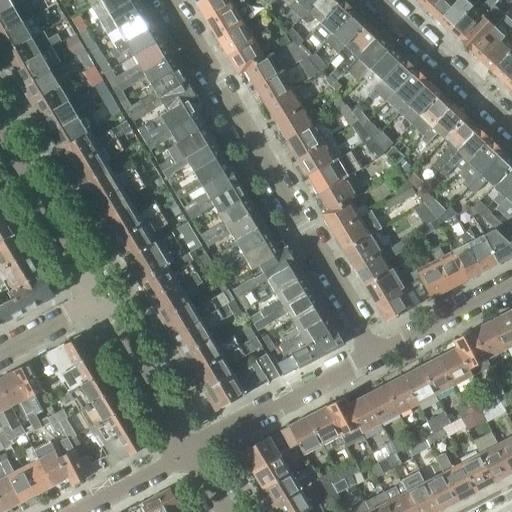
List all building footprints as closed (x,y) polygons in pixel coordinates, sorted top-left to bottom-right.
[(0,0),(0,13),(13,7),(24,1),(23,0),(0,0)] [(134,0),(102,0),(90,7),(99,21),(134,0)] [(145,13),(137,0),(134,0),(99,21),(102,27),(112,22),(117,29),(145,13)] [(202,0),(196,4),(206,21),(240,1),(238,0),(202,0)] [(294,0),(288,7),(300,19),(318,0),(294,0)] [(313,17),(320,23),(341,0),(318,0),(300,19),(306,25),(313,17)] [(319,37),(325,42),(354,12),(341,0),(320,23),(327,29),(319,37)] [(416,0),(427,10),(436,0),(416,0)] [(436,0),(427,10),(438,21),(457,0),(436,0)] [(457,0),(438,21),(448,31),(472,6),(466,1),(467,0),(457,0)] [(448,31),(459,41),(497,0),(488,0),(477,12),(472,6),(448,31)] [(511,0),(497,0),(459,41),(470,51),(493,26),(504,16),(511,7),(511,0)] [(0,13),(0,35),(32,17),(29,11),(24,1),(13,7),(0,13)] [(206,21),(217,39),(244,23),(238,12),(244,9),(240,1),(206,21)] [(270,1),(270,2),(265,7),(270,13),(276,7),(270,1)] [(38,6),(29,11),(32,17),(33,17),(41,12),(38,6)] [(41,12),(33,17),(32,17),(0,35),(0,48),(3,54),(41,33),(37,25),(47,19),(43,11),(41,12)] [(325,42),(337,54),(366,23),(354,12),(325,42)] [(153,26),(145,13),(117,29),(121,36),(112,42),(116,49),(153,26)] [(70,20),(78,32),(85,28),(77,15),(70,20)] [(470,51),(481,62),(511,29),(511,17),(509,21),(504,16),(493,26),(470,51)] [(217,39),(227,57),(255,40),(244,23),(217,39)] [(333,83),(345,71),(379,35),(366,23),(337,54),(343,60),(324,80),(330,87),(333,83)] [(110,52),(114,58),(129,49),(133,56),(161,40),(153,26),(116,49),(110,52)] [(78,32),(87,48),(94,44),(85,28),(78,32)] [(291,28),(286,34),(288,36),(293,42),(297,47),(303,41),(291,28)] [(511,29),(481,62),(492,72),(511,50),(511,29)] [(43,31),(41,33),(3,54),(12,71),(51,49),(61,42),(56,35),(48,40),(43,31)] [(358,83),(362,78),(391,47),(379,35),(345,71),(358,83)] [(276,41),(280,48),(288,43),(284,37),(276,41)] [(170,54),(161,40),(133,56),(138,65),(123,74),(127,79),(127,80),(132,77),(170,54)] [(227,57),(238,74),(272,54),(272,53),(265,57),(255,40),(227,57)] [(297,63),(299,62),(306,57),(298,47),(297,47),(293,42),(287,46),(297,63)] [(308,60),(314,54),(303,42),(298,47),(306,57),(308,60)] [(87,48),(95,61),(102,57),(94,44),(87,48)] [(364,100),(367,96),(403,58),(391,47),(362,78),(368,84),(359,94),(364,100)] [(12,71),(21,86),(49,70),(60,64),(51,49),(12,71)] [(76,55),(85,71),(93,66),(84,50),(76,55)] [(511,50),(492,72),(503,82),(511,72),(511,50)] [(178,67),(170,54),(132,77),(127,80),(127,79),(119,84),(123,91),(136,83),(145,77),(149,84),(178,67)] [(245,71),(255,88),(283,72),(272,54),(238,74),(238,75),(245,71)] [(308,60),(318,73),(319,74),(325,67),(315,54),(314,54),(308,60)] [(110,70),(102,57),(95,61),(103,74),(110,70)] [(309,78),(318,73),(308,60),(306,57),(299,62),(309,78)] [(385,102),(387,101),(416,70),(403,58),(367,96),(373,101),(378,96),(385,102)] [(93,66),(85,71),(84,72),(90,83),(100,78),(93,66)] [(186,81),(178,67),(149,84),(150,85),(155,92),(140,102),(139,101),(130,107),(126,98),(119,102),(127,116),(186,81)] [(21,86),(31,103),(69,80),(65,73),(55,79),(49,70),(21,86)] [(103,74),(111,88),(119,84),(111,70),(110,70),(103,74)] [(387,101),(399,112),(428,82),(416,70),(387,101)] [(255,88),(266,106),(293,89),(283,72),(255,88)] [(511,93),(511,94),(511,95),(511,94),(511,72),(503,82),(511,91),(511,93)] [(315,77),(325,94),(332,90),(330,87),(324,80),(319,74),(315,77)] [(31,103),(40,118),(68,102),(63,93),(74,87),(69,80),(31,103)] [(194,95),(186,81),(127,116),(132,124),(162,105),(167,112),(194,95)] [(405,118),(411,124),(441,93),(428,82),(399,112),(405,118)] [(340,90),(333,83),(330,87),(337,93),(340,90)] [(119,84),(111,88),(119,102),(126,98),(123,92),(123,91),(119,84)] [(266,106),(276,123),(304,107),(293,89),(266,106)] [(329,95),(338,110),(345,106),(340,100),(332,90),(325,94),(326,97),(329,95)] [(411,124),(424,135),(453,105),(441,93),(411,124)] [(200,104),(194,95),(167,112),(159,116),(164,124),(148,133),(141,138),(145,144),(196,113),(193,108),(200,104)] [(93,99),(96,106),(102,102),(99,96),(93,99)] [(112,98),(103,104),(108,111),(117,106),(112,98)] [(40,118),(51,135),(89,112),(97,107),(96,106),(93,99),(73,111),(68,102),(40,118)] [(437,134),(443,140),(465,117),(453,105),(424,135),(419,140),(426,146),(437,134)] [(350,128),(351,127),(358,123),(351,114),(345,106),(338,110),(350,128)] [(314,125),(304,107),(276,123),(287,141),(314,125)] [(362,127),(368,121),(357,108),(351,114),(358,123),(362,127)] [(51,135),(59,149),(86,133),(81,124),(92,118),(89,112),(51,135)] [(204,127),(196,113),(145,144),(149,150),(172,137),(176,144),(204,127)] [(432,165),(438,171),(478,128),(465,117),(443,140),(450,146),(432,165)] [(59,149),(70,168),(131,131),(125,121),(93,140),(88,132),(86,133),(59,149)] [(362,127),(371,138),(373,140),(380,133),(368,121),(362,127)] [(361,145),(363,143),(371,138),(362,127),(358,123),(351,127),(361,145)] [(287,141),(298,159),(325,142),(314,125),(287,141)] [(137,131),(141,138),(148,133),(143,126),(137,131)] [(213,141),(204,127),(176,144),(181,153),(171,158),(175,164),(213,141)] [(460,171),(468,163),(489,140),(478,128),(438,171),(444,176),(454,165),(460,171)] [(70,168),(81,186),(110,169),(105,161),(130,146),(127,142),(135,137),(132,131),(131,131),(70,168)] [(373,140),(381,152),(389,143),(380,133),(373,140)] [(374,162),(376,160),(385,156),(381,152),(373,140),(371,138),(363,143),(374,162)] [(462,183),(468,188),(502,152),(489,140),(468,163),(475,169),(467,177),(462,183)] [(221,155),(213,141),(175,164),(161,172),(166,179),(173,175),(173,174),(188,165),(193,172),(221,155)] [(298,159),(308,176),(335,160),(325,142),(298,159)] [(393,147),(385,156),(394,167),(396,165),(401,160),(402,158),(403,157),(393,147)] [(486,180),(492,186),(511,165),(511,161),(502,152),(468,188),(474,194),(479,188),(486,180)] [(230,169),(221,155),(193,172),(197,180),(174,194),(178,200),(201,186),(230,169)] [(308,176),(319,194),(353,174),(343,156),(335,160),(308,176)] [(410,165),(402,158),(401,160),(396,165),(403,172),(410,165)] [(492,200),(498,206),(511,190),(511,165),(492,186),(500,193),(492,200)] [(81,186),(93,205),(145,174),(141,166),(134,170),(132,167),(115,177),(110,169),(81,186)] [(238,183),(230,169),(201,186),(206,194),(183,208),(186,214),(238,183)] [(398,172),(386,179),(396,195),(401,192),(410,186),(406,181),(405,179),(398,172)] [(322,215),(356,195),(351,186),(358,181),(354,173),(353,174),(319,194),(329,211),(322,215)] [(406,180),(416,190),(423,183),(412,173),(406,180)] [(93,205),(103,223),(132,206),(127,198),(145,187),(143,185),(150,181),(145,174),(93,205)] [(246,197),(238,183),(186,214),(190,221),(213,206),(218,214),(246,197)] [(384,203),(388,210),(390,209),(391,211),(394,209),(393,207),(410,198),(411,199),(415,197),(414,196),(416,195),(411,187),(384,203)] [(416,194),(424,204),(426,207),(432,200),(433,199),(422,188),(416,194)] [(511,190),(498,206),(495,209),(508,221),(511,216),(511,190)] [(322,215),(332,233),(368,211),(364,205),(356,209),(350,200),(357,196),(356,195),(322,215)] [(164,201),(169,210),(176,205),(171,197),(164,201)] [(255,211),(246,197),(218,214),(222,222),(199,236),(203,242),(255,211)] [(426,207),(436,220),(444,212),(432,200),(426,207)] [(477,202),(471,208),(476,213),(484,220),(490,214),(477,202)] [(103,223),(115,242),(161,215),(155,204),(137,214),(132,206),(103,223)] [(436,220),(426,207),(424,204),(415,209),(425,227),(436,220)] [(176,205),(169,210),(173,218),(181,213),(176,205)] [(438,223),(446,220),(455,215),(456,215),(449,208),(444,212),(436,220),(438,223)] [(332,233),(343,251),(371,235),(381,229),(373,214),(370,210),(368,211),(332,233)] [(263,226),(255,211),(203,242),(206,248),(230,234),(235,242),(263,226)] [(494,229),(497,232),(498,232),(503,226),(490,214),(484,220),(483,221),(494,230),(494,229)] [(115,242),(125,260),(154,243),(149,234),(166,224),(161,215),(115,242)] [(455,215),(446,220),(450,228),(459,223),(455,215)] [(0,242),(16,233),(9,221),(5,224),(0,217),(0,242)] [(167,265),(172,262),(184,255),(187,253),(188,254),(201,246),(187,224),(171,233),(154,243),(125,260),(139,282),(167,265)] [(460,247),(453,251),(468,279),(484,271),(464,233),(463,234),(458,224),(451,228),(456,238),(460,247)] [(272,240),(263,226),(235,242),(239,250),(229,255),(230,256),(216,264),(220,270),(272,240)] [(494,230),(484,235),(498,264),(511,256),(511,239),(509,243),(498,232),(497,232),(494,229),(494,230)] [(470,231),(464,233),(484,271),(498,264),(484,235),(474,240),(470,231)] [(0,270),(28,254),(16,233),(0,242),(0,270)] [(343,251),(355,270),(382,253),(371,235),(343,251)] [(401,241),(406,250),(415,245),(410,237),(401,241)] [(275,246),(272,240),(220,270),(224,277),(247,263),(251,271),(259,266),(287,250),(282,241),(275,246)] [(355,270),(365,287),(392,270),(387,261),(406,250),(401,241),(382,253),(355,270)] [(431,251),(435,259),(450,289),(468,279),(453,251),(442,256),(438,247),(431,251)] [(294,263),(287,250),(259,266),(263,273),(249,281),(249,282),(232,291),(236,298),(294,263)] [(139,282),(149,300),(196,273),(211,264),(205,254),(192,262),(188,254),(187,253),(184,255),(172,262),(177,271),(172,273),(167,265),(139,282)] [(6,279),(13,291),(41,274),(28,254),(0,270),(0,285),(2,284),(1,282),(6,279)] [(419,278),(427,294),(430,299),(450,289),(435,259),(416,269),(416,270),(415,271),(419,278)] [(302,276),(294,263),(236,298),(240,304),(244,312),(255,305),(260,301),(260,302),(274,293),(302,276)] [(365,287),(375,304),(403,288),(392,270),(365,287)] [(409,274),(413,282),(419,278),(415,271),(409,274)] [(149,300),(160,318),(189,301),(184,293),(202,283),(196,273),(149,300)] [(0,324),(54,296),(41,274),(13,291),(0,297),(0,324)] [(311,290),(302,276),(274,293),(278,300),(263,310),(249,318),(252,325),(260,320),(267,316),(311,290)] [(403,288),(375,304),(386,322),(414,307),(406,294),(418,288),(418,289),(419,289),(423,296),(427,294),(419,278),(413,282),(403,288)] [(160,318),(171,336),(233,299),(227,290),(211,299),(194,309),(189,301),(160,318)] [(260,320),(264,327),(287,314),(290,320),(319,303),(311,290),(267,316),(260,320)] [(171,336),(182,355),(211,338),(206,329),(223,319),(232,315),(236,322),(243,318),(233,300),(233,299),(171,336)] [(326,316),(319,303),(290,320),(295,328),(285,334),(286,335),(282,337),(285,342),(326,316)] [(511,321),(507,313),(489,322),(504,351),(511,346),(511,321)] [(326,316),(285,342),(278,346),(282,353),(293,346),(297,353),(307,347),(335,330),(326,316)] [(260,320),(252,325),(256,332),(264,327),(260,320)] [(489,322),(471,332),(486,360),(504,351),(489,322)] [(255,337),(249,326),(239,332),(245,342),(255,337)] [(343,344),(335,330),(307,347),(297,353),(277,363),(283,376),(343,344)] [(471,332),(453,341),(472,377),(480,373),(476,365),(486,360),(471,332)] [(265,346),(269,352),(269,353),(275,349),(266,336),(261,339),(265,346)] [(182,355),(193,373),(239,346),(233,337),(216,346),(211,338),(182,355)] [(193,373),(204,391),(233,374),(228,366),(261,347),(255,337),(245,342),(239,346),(193,373)] [(57,375),(89,356),(79,338),(38,359),(49,379),(57,375)] [(457,348),(439,358),(454,386),(472,377),(453,341),(457,348)] [(241,369),(233,374),(204,391),(216,411),(279,378),(265,354),(254,361),(255,361),(241,369)] [(70,389),(99,372),(89,356),(57,375),(62,383),(65,380),(70,389)] [(439,358),(421,367),(435,396),(454,386),(439,358)] [(13,372),(35,415),(42,412),(34,395),(42,391),(39,385),(29,365),(28,364),(13,372)] [(421,367),(402,377),(417,405),(435,396),(421,367)] [(13,372),(0,378),(0,387),(10,407),(19,403),(31,426),(34,432),(42,428),(38,422),(35,415),(13,372)] [(81,409),(110,391),(99,372),(70,389),(67,391),(68,393),(61,398),(65,405),(72,400),(75,398),(81,409)] [(402,377),(384,386),(399,415),(417,405),(402,377)] [(511,390),(511,380),(501,386),(505,395),(511,390)] [(384,386),(366,396),(381,424),(399,415),(384,386)] [(0,387),(0,426),(1,428),(3,433),(10,444),(18,440),(15,435),(22,430),(20,426),(11,431),(2,412),(10,407),(0,387)] [(93,427),(121,409),(110,391),(81,409),(78,411),(89,429),(93,427)] [(462,403),(463,404),(468,415),(477,410),(479,409),(487,405),(481,393),(462,403)] [(511,398),(509,394),(497,400),(501,407),(502,406),(511,400),(511,398)] [(344,398),(363,433),(381,424),(366,396),(348,405),(344,398)] [(344,398),(326,408),(340,436),(358,427),(361,434),(363,433),(344,398)] [(497,400),(487,405),(479,409),(482,416),(501,407),(497,400)] [(455,408),(461,418),(468,415),(463,404),(455,408)] [(326,408),(307,417),(321,446),(340,436),(326,408)] [(103,444),(132,427),(121,409),(93,427),(89,429),(94,436),(97,434),(103,444)] [(479,409),(477,410),(468,415),(461,418),(465,425),(483,417),(482,416),(479,409)] [(47,418),(49,424),(54,433),(61,429),(54,414),(47,418)] [(321,446),(307,417),(288,427),(297,445),(303,455),(321,446)] [(49,424),(47,418),(46,418),(38,422),(42,428),(49,424)] [(465,425),(461,418),(454,422),(448,424),(453,434),(458,431),(465,428),(464,426),(465,425)] [(433,420),(426,424),(431,434),(438,430),(433,420)] [(419,427),(424,437),(431,434),(426,424),(419,427)] [(31,447),(52,487),(67,479),(68,479),(58,458),(54,452),(45,456),(36,439),(45,434),(42,428),(34,432),(31,426),(22,430),(28,441),(31,447)] [(78,460),(88,478),(144,448),(132,427),(103,444),(109,455),(99,460),(90,464),(86,455),(79,459),(78,460)] [(297,445),(288,427),(281,431),(290,449),(297,445)] [(431,434),(424,437),(428,444),(445,435),(442,428),(438,430),(431,434)] [(0,435),(0,443),(2,448),(10,444),(3,433),(0,435)] [(511,435),(497,444),(511,472),(511,435)] [(475,446),(479,453),(494,482),(511,472),(497,444),(493,436),(475,446)] [(241,453),(252,472),(280,455),(288,451),(287,450),(279,454),(269,437),(241,453)] [(68,479),(67,479),(71,486),(88,478),(78,460),(68,441),(67,438),(59,441),(66,454),(63,456),(58,458),(68,479)] [(68,441),(78,460),(79,459),(77,456),(82,454),(73,438),(68,441)] [(397,439),(390,442),(395,452),(402,449),(397,439)] [(395,452),(390,442),(383,446),(387,456),(395,452)] [(22,468),(36,495),(52,487),(31,447),(24,451),(30,464),(22,468)] [(252,472),(263,489),(290,473),(281,457),(289,453),(288,451),(280,455),(252,472)] [(479,453),(460,463),(475,492),(494,482),(479,453)] [(395,454),(388,457),(394,469),(401,465),(395,454)] [(434,458),(436,461),(457,501),(475,492),(460,463),(451,468),(443,454),(434,458)] [(372,456),(365,459),(369,466),(376,463),(372,456)] [(0,463),(21,503),(36,495),(22,468),(13,473),(7,460),(0,463)] [(334,470),(335,472),(340,480),(350,475),(358,471),(353,460),(334,470)] [(436,475),(424,482),(439,511),(457,501),(436,461),(430,464),(436,475)] [(0,503),(4,511),(21,503),(0,463),(0,503)] [(350,475),(355,484),(355,485),(363,481),(358,471),(350,475)] [(335,472),(317,480),(332,484),(340,480),(335,472)] [(263,489),(273,507),(301,490),(311,484),(307,478),(297,484),(290,473),(263,489)] [(332,484),(337,493),(355,484),(350,475),(340,480),(332,484)] [(317,481),(327,499),(337,493),(332,484),(317,480),(317,481)] [(424,482),(406,491),(416,511),(436,511),(439,511),(424,482)] [(382,493),(383,494),(392,511),(416,511),(406,491),(401,483),(382,493)] [(125,511),(163,511),(178,505),(169,489),(125,511)] [(301,490),(273,507),(275,511),(306,511),(312,508),(301,490)] [(337,493),(327,499),(319,504),(323,511),(330,511),(329,508),(341,502),(337,493)] [(392,511),(383,494),(365,503),(369,511),(392,511)] [(345,510),(345,511),(369,511),(365,503),(364,501),(345,510)]
